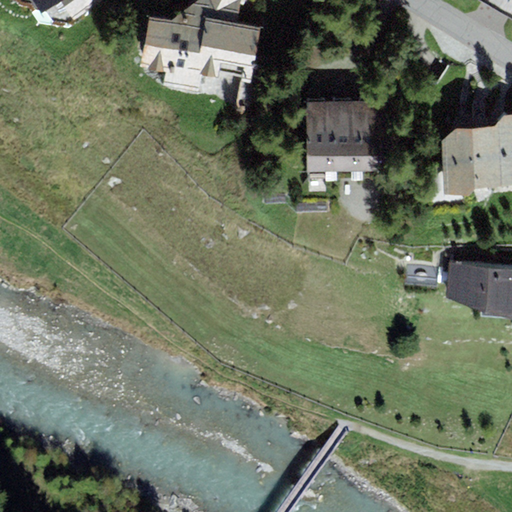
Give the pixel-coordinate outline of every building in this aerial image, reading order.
[(32,0),(41,13),(62,0),(74,19),(105,0),(32,0)] [(197,0),(172,20),(149,17),(140,66),(166,72),(165,85),(205,91),(208,74),(251,82),(261,28),(238,24),(240,8),(244,0),(197,0)] [(366,171),(394,170),(392,100),(363,101),(366,171)] [(337,172),(366,171),(363,101),(335,102),(337,172)] [(309,173),(337,172),(335,102),(306,103),(309,173)] [(442,142),(444,195),(470,196),(473,189),(511,183),(511,114),(503,115),(496,127),(456,128),(442,142)] [(511,266),(449,262),(447,297),(481,310),(481,316),(511,317),(511,266)]
